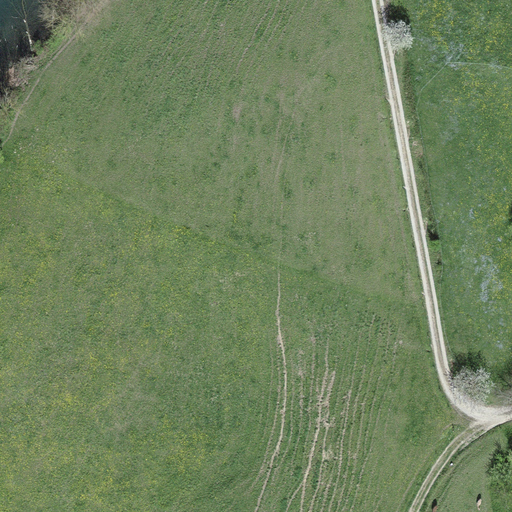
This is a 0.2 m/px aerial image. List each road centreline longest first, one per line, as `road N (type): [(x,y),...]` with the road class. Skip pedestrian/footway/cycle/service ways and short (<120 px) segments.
road 1 (track): [(493,416),(455,396),(444,371),(377,0)]
road 2 (track): [(493,416),(452,447),(412,511)]
